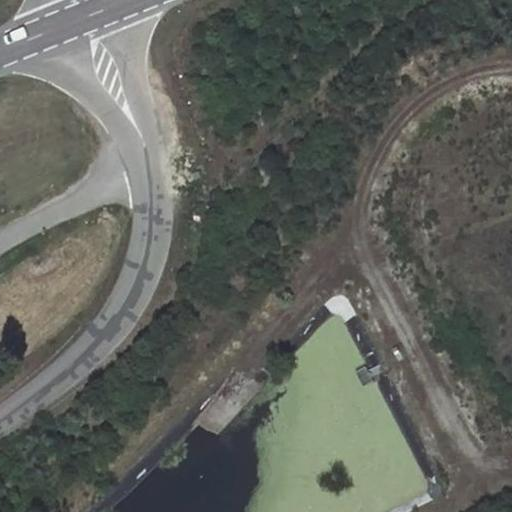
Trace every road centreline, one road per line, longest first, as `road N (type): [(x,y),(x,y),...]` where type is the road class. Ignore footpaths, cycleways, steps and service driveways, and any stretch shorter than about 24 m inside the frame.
road 1 (unclassified): [(149,158),(151,229),(129,296),(63,375),(0,418)]
road 2 (unclassified): [(0,239),(149,158)]
road 3 (unclassified): [(86,20),(149,158)]
